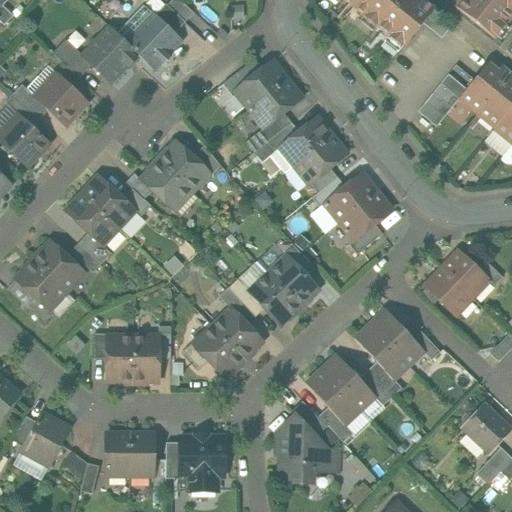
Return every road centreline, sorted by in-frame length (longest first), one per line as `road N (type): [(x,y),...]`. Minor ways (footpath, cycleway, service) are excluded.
road 1 (residential): [(0,244),(100,132),(179,96),(286,14)]
road 2 (residential): [(0,336),(89,411),(246,405)]
road 3 (residential): [(286,14),(446,216)]
road 4 (residential): [(246,405),(385,281)]
road 5 (residential): [(385,281),(500,385)]
